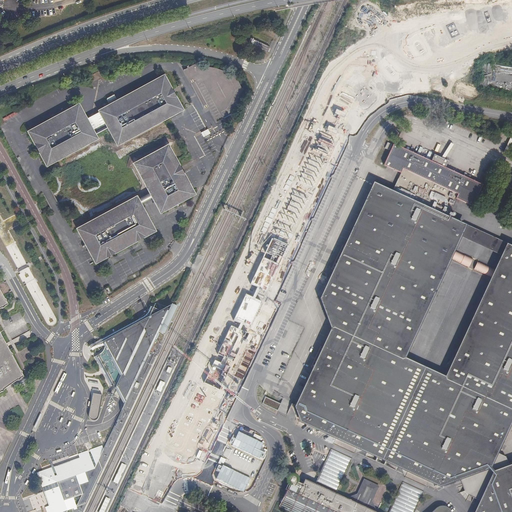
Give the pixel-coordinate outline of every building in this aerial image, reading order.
[(267,52),(270,46),(251,37),(248,43),(267,52)] [(200,66),(187,72),(207,107),(218,125),(237,114),(247,89),(239,75),(200,66)] [(86,117),(79,104),(30,130),(48,163),(97,136),(96,135),(110,127),(118,142),(187,105),(170,72),(100,109),(105,118),(91,126),(86,117)] [(91,126),(105,118),(100,109),(93,113),(86,117),(91,126)] [(97,136),(118,142),(110,127),(96,135),(97,136)] [(169,145),(135,163),(162,211),(195,193),(169,145)] [(511,249),(506,247),(445,380),(402,360),(463,227),(446,219),(455,199),(472,207),(482,186),(445,169),(448,162),(433,155),(430,162),(393,145),(383,166),(400,174),(391,194),(374,186),(345,247),(342,246),(331,270),(334,272),(321,299),(332,329),(323,349),(320,347),(310,368),(313,370),(296,407),(300,417),(302,423),(336,438),(357,448),(407,471),(428,481),(438,486),(458,478),(489,467),(495,453),(511,416),(511,249)] [(137,197),(78,228),(96,261),(154,230),(137,197)] [(0,392),(6,387),(13,382),(23,377),(0,334),(0,308),(8,304),(1,291),(0,291),(0,392)] [(114,384),(125,404),(149,351),(153,343),(167,317),(173,305),(147,319),(104,342),(106,347),(104,348),(104,350),(103,350),(102,352),(100,354),(99,355),(95,357),(102,372),(110,386),(114,384)] [(180,308),(173,305),(167,317),(160,333),(167,336),(180,308)] [(151,307),(150,307),(149,308),(148,311),(146,313),(145,315),(143,317),(89,346),(90,347),(91,349),(104,342),(147,319),(152,308),(151,307)] [(239,364),(233,361),(228,371),(235,375),(239,364)] [(128,397),(133,399),(142,380),(137,378),(128,397)] [(152,398),(157,400),(162,391),(157,388),(152,398)] [(97,418),(98,416),(102,395),(93,393),(90,408),(89,414),(89,416),(90,418),(93,419),(95,419),(97,418)] [(277,409),(279,402),(265,398),(263,404),(277,409)] [(145,412),(150,415),(155,405),(150,403),(145,412)] [(135,435),(139,438),(144,428),(139,426),(135,435)] [(354,455),(357,448),(336,438),(333,445),(354,455)] [(124,458),(129,460),(137,442),(133,439),(124,458)] [(94,468),(98,459),(104,447),(103,445),(92,449),(78,454),(80,458),(70,461),(68,462),(63,464),(59,466),(54,467),(53,468),(52,468),(37,473),(43,491),(44,495),(46,499),(47,502),(48,506),(45,507),(46,511),(66,511),(67,510),(71,509),(72,509),(73,508),(75,508),(76,507),(75,504),(73,497),(76,496),(78,496),(82,494),(94,468)] [(331,450),(314,485),(335,495),(352,460),(331,450)] [(495,473),(509,468),(505,458),(495,453),(489,467),(458,478),(463,492),(468,497),(481,503),(495,473)] [(76,507),(85,503),(102,469),(98,459),(94,468),(82,494),(76,507)] [(113,482),(118,484),(126,465),(121,463),(113,482)] [(511,511),(511,467),(509,468),(495,473),(481,503),(476,511),(511,511)] [(425,488),(428,481),(407,471),(404,478),(425,488)] [(374,511),(371,502),(378,487),(363,481),(357,495),(345,500),(335,495),(314,485),(304,480),(302,485),(297,483),(297,482),(297,481),(297,480),(297,479),(296,478),(295,477),(294,476),(293,476),(292,476),(291,476),(290,476),(289,476),(288,477),(288,478),(287,479),(287,480),(287,481),(287,482),(287,483),(288,484),(289,485),(290,485),(292,486),(300,490),(297,496),(287,491),(279,508),(287,511),(374,511)] [(402,483),(388,511),(414,511),(423,493),(402,483)] [(98,511),(104,511),(110,499),(106,497),(98,511)]
